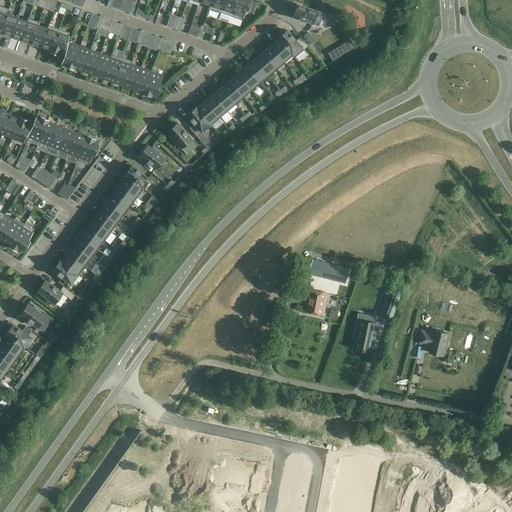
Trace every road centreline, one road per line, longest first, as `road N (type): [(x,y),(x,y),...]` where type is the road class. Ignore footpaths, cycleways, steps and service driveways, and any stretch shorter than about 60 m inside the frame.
road 1 (secondary): [(427,81),(301,157),(234,212),(105,375)]
road 2 (secondary): [(119,385),(189,289),(270,202),(374,130),(437,108)]
road 3 (unclassified): [(511,424),(208,362),(193,369),(162,415)]
road 4 (residential): [(30,277),(157,113)]
road 5 (residential): [(306,511),(304,476),(278,447),(162,415)]
road 6 (secondary): [(105,375),(7,511)]
road 7 (residential): [(0,56),(157,113)]
road 8 (secondary): [(29,511),(119,385)]
road 9 (residential): [(227,54),(86,6)]
